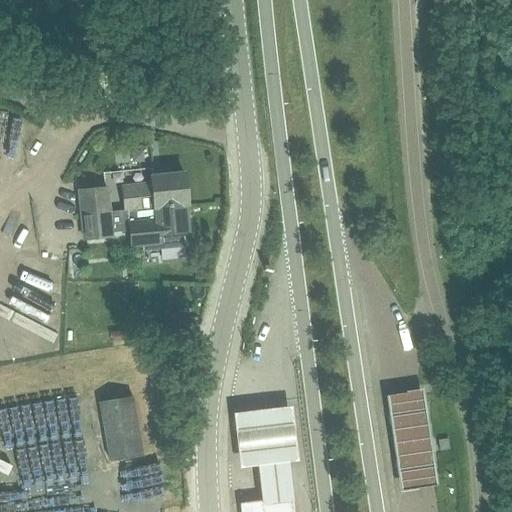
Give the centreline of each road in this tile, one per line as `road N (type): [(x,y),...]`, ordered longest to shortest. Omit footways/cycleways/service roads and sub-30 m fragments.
road 1 (unclassified): [(407,0),(413,176),(434,310),(465,396),(481,511)]
road 2 (primary): [(375,511),(299,0)]
road 3 (primary): [(267,0),(325,511)]
road 4 (unclassified): [(210,511),(208,414),(252,206),(245,136)]
road 5 (unclassified): [(245,136),(0,91)]
road 6 (unclassified): [(245,136),(232,0)]
